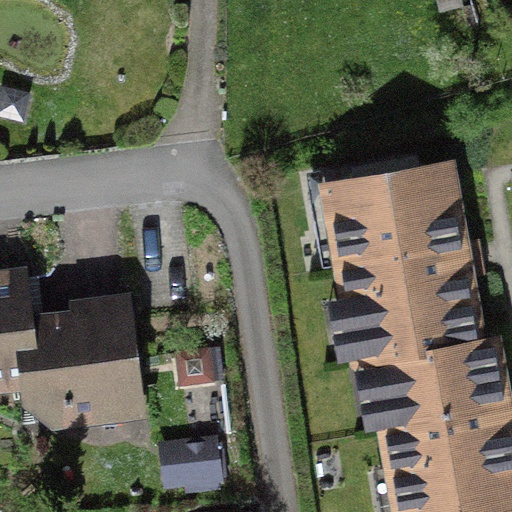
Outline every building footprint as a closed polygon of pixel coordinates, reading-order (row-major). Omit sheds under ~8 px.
[(355,365),(370,363),(476,344),(444,168),(324,190),(355,365)] [(0,387),(28,384),(30,401),(31,401),(22,331),(16,281),(0,282),(0,387)] [(120,306),(75,312),(77,325),(22,331),(31,401),(46,399),(73,418),(133,411),(120,306)] [(476,344),(370,363),(396,511),(468,511),(511,504),(511,465),(490,341),(476,344)] [(164,494),(217,489),(214,456),(161,461),(164,494)]
